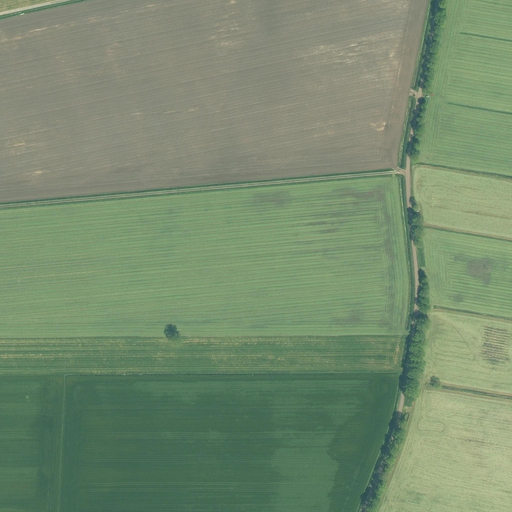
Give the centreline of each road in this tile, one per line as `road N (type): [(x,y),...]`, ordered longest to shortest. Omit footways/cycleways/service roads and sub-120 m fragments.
road 1 (unclassified): [(362,511),(396,422),(415,314),(408,148),(437,0)]
road 2 (track): [(0,206),(407,171)]
